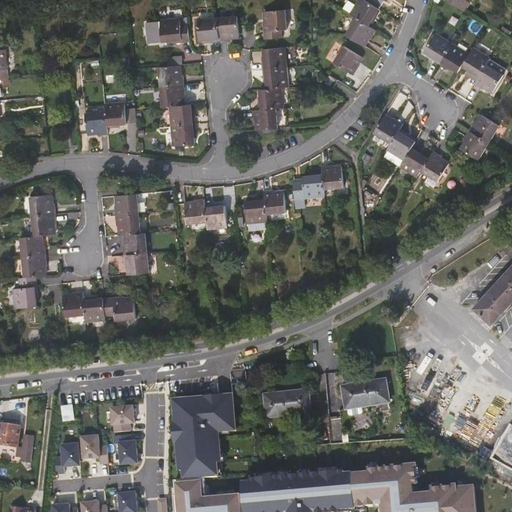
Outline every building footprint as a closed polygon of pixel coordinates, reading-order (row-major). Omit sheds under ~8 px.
[(370,0),(357,0),(349,12),(355,16),(370,25),(374,18),(372,16),(379,5),(370,0)] [(449,0),(454,3),(464,9),(469,0),(449,0)] [(264,10),(265,22),(263,22),(264,37),(281,35),(281,28),(287,27),(285,7),(264,10)] [(226,37),(238,35),(236,13),(216,15),(218,40),(225,39),(226,37)] [(172,39),(188,38),(186,20),(178,20),(178,14),(158,16),(159,38),(172,36),(172,39)] [(211,40),(218,40),(216,15),(196,17),(198,39),(210,38),(211,40)] [(355,16),(345,33),(363,44),(370,33),(372,34),(376,28),(370,25),(355,16)] [(434,58),(441,62),(454,42),(437,31),(425,49),(435,56),(434,58)] [(449,64),(459,71),(463,66),(471,53),(454,42),(441,62),(447,66),(449,64)] [(333,61),(353,74),(357,67),(355,66),(361,55),(344,44),(333,61)] [(285,66),(283,46),(262,48),(263,61),(261,61),(261,69),(285,66)] [(471,53),(463,66),(473,72),(471,77),(477,81),(479,79),(488,64),(491,59),(474,48),(471,53)] [(508,69),(491,59),(488,64),(505,75),(508,69)] [(155,67),(157,88),(182,85),(182,77),(179,77),(178,64),(155,67)] [(493,93),(505,75),(488,64),(479,79),(475,84),(482,88),(483,86),(493,93)] [(287,87),(285,66),(261,69),(262,75),(265,75),(266,89),(280,87),(287,87)] [(157,88),(158,108),(169,107),(182,105),(180,93),(183,93),(182,85),(157,88)] [(282,108),(280,87),(266,89),(259,89),(260,102),(257,102),(258,110),(282,108)] [(169,107),(171,127),(194,124),(193,117),(191,117),(189,105),(182,105),(169,107)] [(123,106),(103,108),(103,114),(105,131),(115,130),(115,127),(124,127),(123,106)] [(284,128),(282,108),(258,110),(259,117),(261,117),(262,130),(282,128),(284,128)] [(95,138),(105,137),(105,131),(103,114),(83,116),(85,136),(95,135),(95,138)] [(501,126),(490,119),(483,115),(477,126),(474,125),(470,131),(490,143),(501,126)] [(373,136),(390,146),(399,132),(402,126),(396,122),(395,124),(384,118),(373,136)] [(171,127),(173,147),(193,145),(192,133),(194,133),(194,124),(171,127)] [(480,161),(490,143),(470,131),(467,138),(469,139),(462,150),(480,161)] [(386,152),(403,162),(411,149),(414,144),(404,138),(405,135),(399,132),(390,146),(386,152)] [(401,166),(418,177),(421,172),(430,157),(424,153),(422,155),(411,149),(403,162),(401,166)] [(440,156),(434,152),(430,157),(421,172),(427,176),(436,181),(438,182),(450,164),(439,158),(440,156)] [(329,167),(322,168),(323,174),(324,192),(344,189),(342,168),(330,170),(329,167)] [(303,182),(293,182),(295,208),(305,207),(305,200),(325,198),(324,192),(323,174),(315,176),(315,178),(303,180),(303,182)] [(436,181),(427,176),(424,182),(432,187),(436,181)] [(271,194),(264,195),(264,201),(266,218),(286,216),(284,195),(271,197),(271,194)] [(111,212),(112,220),(136,217),(134,197),(113,199),(114,212),(111,212)] [(26,200),(28,220),(51,217),(51,210),(47,210),(46,198),(26,200)] [(250,226),(267,225),(266,218),(264,201),(257,202),(257,204),(245,206),(247,227),(250,226)] [(186,227),(206,225),(204,209),(203,202),(196,203),(196,206),(184,207),(186,227)] [(211,208),(204,209),(206,225),(206,232),(227,230),(225,210),(211,211),(211,208)] [(66,214),(57,215),(59,224),(68,223),(66,214)] [(28,220),(29,240),(36,239),(50,238),(49,226),(52,225),(51,217),(28,220)] [(116,229),(117,240),(121,239),(137,237),(136,217),(112,220),(113,229),(116,229)] [(267,233),(267,225),(250,226),(250,234),(267,233)] [(120,252),(120,259),(144,257),(142,237),(137,237),(121,239),(122,252),(120,252)] [(37,252),(36,239),(29,240),(16,241),(18,261),(40,259),(40,252),(37,252)] [(124,267),(125,280),(143,278),(146,277),(144,257),(120,259),(121,267),(124,267)] [(41,267),(40,259),(18,261),(20,282),(32,281),(40,280),(39,267),(41,267)] [(511,271),(474,312),(491,328),(511,305),(511,271)] [(33,298),(32,281),(20,282),(14,283),(15,293),(10,293),(12,313),(31,311),(30,299),(33,298)] [(307,292),(309,297),(322,290),(320,286),(307,292)] [(71,299),(59,300),(61,321),(81,319),(79,303),(78,296),(71,296),(71,299)] [(87,302),(79,303),(81,319),(81,326),(101,324),(101,317),(100,304),(99,304),(87,305),(87,302)] [(129,302),(100,304),(101,317),(110,317),(111,325),(131,323),(129,302)] [(361,317),(348,323),(353,333),(366,327),(361,317)] [(511,374),(459,350),(425,424),(485,451),(511,391),(511,374)] [(390,402),(386,380),(343,388),(347,409),(348,409),(348,413),(350,415),(361,413),(362,411),(361,407),(390,402)] [(94,419),(92,407),(125,402),(122,387),(75,393),(79,421),(94,419)] [(312,413),(310,391),(266,395),(268,418),(312,413)] [(174,497),(175,511),(340,511),(340,508),(384,505),(384,511),(475,511),(473,487),(456,489),(456,486),(432,488),(432,494),(412,496),(411,485),(417,484),(416,465),(368,470),(369,474),(353,475),(353,474),(344,475),(344,471),(251,479),(251,483),(242,484),(243,494),(206,497),(205,479),(218,478),(217,463),(221,463),(218,432),(235,430),(232,396),(178,401),(179,410),(175,410),(177,425),(178,442),(181,472),(181,481),(175,481),(176,496),(174,497)] [(75,420),(73,405),(62,407),(64,421),(75,420)] [(133,407),(112,409),(113,426),(114,426),(115,433),(131,432),(130,425),(135,424),(133,407)] [(337,445),(342,445),(340,419),(333,419),(337,445)] [(0,444),(19,447),(22,428),(0,424),(0,444)] [(33,460),(36,434),(22,432),(19,458),(33,460)] [(138,464),(136,442),(131,443),(130,436),(114,437),(115,445),(120,445),(121,466),(138,464)] [(101,465),(109,464),(108,448),(100,449),(99,437),(82,438),(84,460),(101,459),(101,465)] [(65,468),(81,466),(79,445),(62,446),(63,458),(56,459),(57,475),(65,474),(65,468)] [(138,511),(136,493),(119,494),(120,511),(138,511)] [(158,501),(159,511),(167,511),(166,501),(158,501)] [(107,511),(107,506),(100,507),(99,502),(82,504),(83,511),(107,511)]
